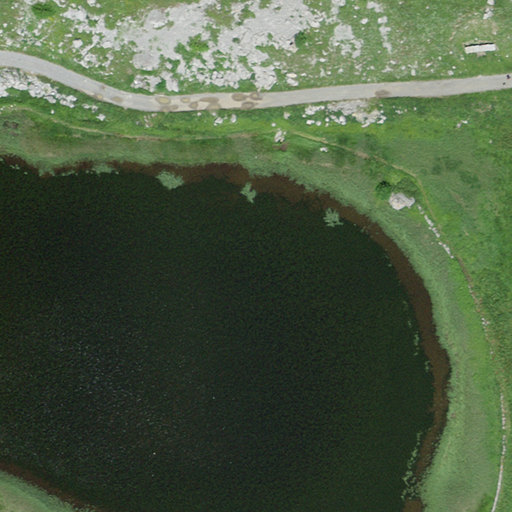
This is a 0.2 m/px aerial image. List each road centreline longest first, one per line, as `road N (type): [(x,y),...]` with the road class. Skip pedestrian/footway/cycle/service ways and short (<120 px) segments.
road 1 (track): [(0,55),(130,101),(356,91)]
road 2 (track): [(511,81),(356,91)]
